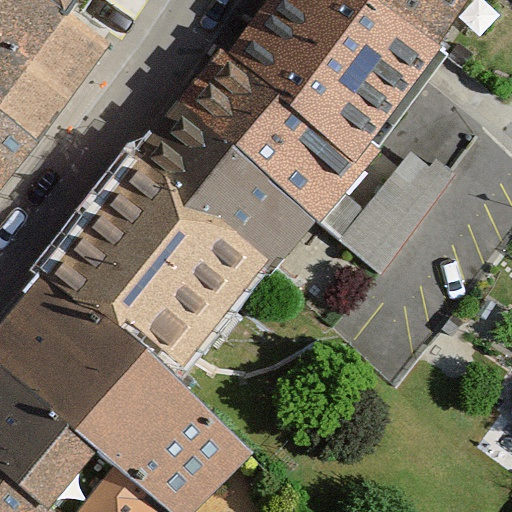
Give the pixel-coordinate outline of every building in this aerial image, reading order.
[(30,0),(0,0),(0,117),(37,147),(104,56),(61,23),(30,0)] [(30,0),(61,23),(77,0),(30,0)] [(356,0),(271,0),(229,60),(363,170),(370,176),(459,64),(443,53),(356,0)] [(356,0),(443,53),(480,0),(356,0)] [(274,279),(363,170),(229,60),(219,54),(133,161),(274,279)] [(0,195),(37,147),(0,117),(0,195)] [(413,193),(430,168),(410,154),(374,205),(405,226),(423,200),(413,193)] [(274,279),(133,161),(39,283),(177,386),(274,279)] [(177,386),(39,283),(0,330),(0,379),(94,460),(112,476),(154,511),(204,511),(254,460),(177,386)] [(48,511),(94,460),(0,379),(0,480),(37,511),(48,511)] [(154,511),(112,476),(82,511),(154,511)] [(37,511),(0,480),(0,511),(37,511)]
